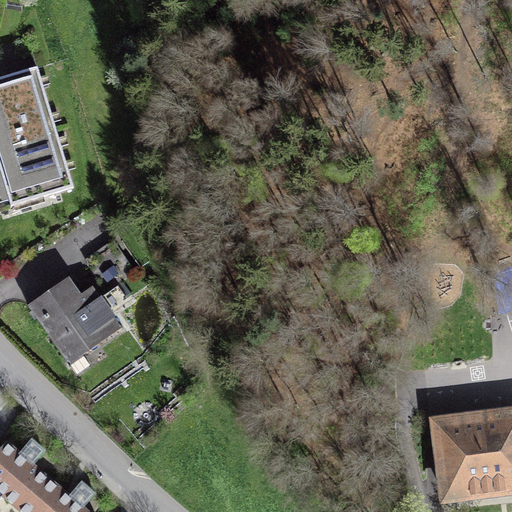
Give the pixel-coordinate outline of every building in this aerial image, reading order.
[(0,79),(0,169),(11,207),(73,188),(37,69),(0,79)] [(116,245),(88,264),(107,292),(135,272),(116,245)] [(29,306),(77,374),(90,365),(83,355),(120,328),(92,288),(80,295),(68,278),(29,306)] [(511,414),(436,423),(446,499),(511,490),(511,414)] [(5,444),(0,449),(0,490),(25,511),(46,511),(63,494),(5,444)] [(84,511),(63,494),(46,511),(84,511)]
